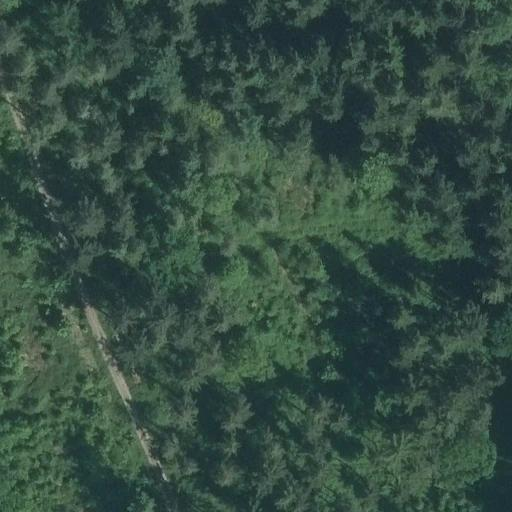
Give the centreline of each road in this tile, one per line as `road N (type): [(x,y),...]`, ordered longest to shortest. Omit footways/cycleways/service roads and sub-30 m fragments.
road 1 (track): [(38,0),(511,289)]
road 2 (track): [(160,511),(107,380),(0,34)]
